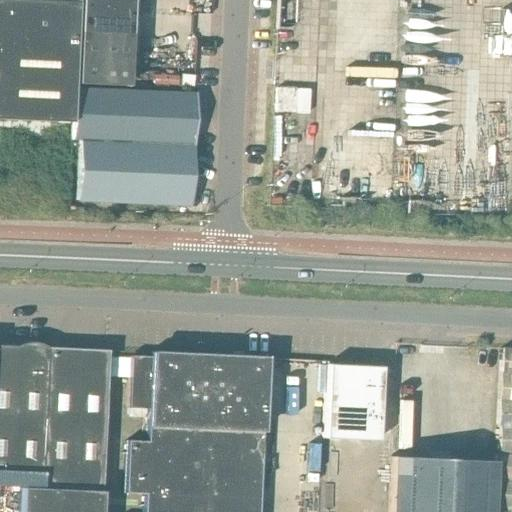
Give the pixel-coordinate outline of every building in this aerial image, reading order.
[(0,0),(0,39),(69,43),(71,3),(0,0)] [(126,34),(127,0),(76,0),(75,32),(126,34)] [(123,86),(126,34),(75,32),(72,83),(123,86)] [(69,43),(0,39),(0,119),(65,123),(69,43)] [(175,76),(151,75),(151,85),(175,86),(175,76)] [(187,205),(192,93),(72,88),(69,140),(77,140),(75,200),(187,205)] [(0,345),(0,485),(37,487),(43,348),(0,345)] [(100,351),(72,349),(43,348),(37,487),(37,489),(97,491),(103,351),(100,351)] [(511,349),(498,349),(497,373),(511,373),(511,349)] [(125,408),(144,409),(143,441),(123,440),(121,493),(141,494),(139,511),(254,511),(262,357),(245,356),(231,355),(231,356),(147,352),(147,357),(127,356),(125,408)] [(378,367),(324,364),(321,438),(374,441),(378,367)] [(511,399),(511,375),(497,374),(496,399),(511,399)] [(511,425),(511,400),(495,400),(494,424),(511,425)] [(511,452),(511,428),(496,427),(495,451),(511,452)] [(511,454),(492,453),(490,480),(511,480),(511,454)] [(487,511),(490,462),(491,462),(491,461),(489,461),(388,457),(388,458),(389,458),(386,511),(487,511)] [(511,507),(511,480),(490,480),(489,506),(511,507)] [(96,511),(97,491),(37,489),(17,488),(16,511),(96,511)]
